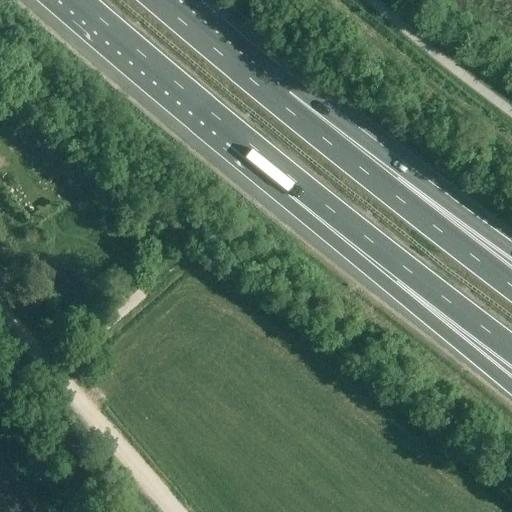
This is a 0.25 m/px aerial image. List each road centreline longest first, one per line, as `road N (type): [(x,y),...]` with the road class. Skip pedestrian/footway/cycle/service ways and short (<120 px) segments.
road 1 (motorway): [(511,288),(205,45)]
road 2 (motorway): [(233,133),(262,185),(511,387)]
road 3 (motorway): [(511,250),(296,91),(205,45)]
road 4 (motorway): [(233,133),(511,351)]
road 5 (track): [(174,511),(0,311)]
road 6 (motorway): [(77,0),(233,133)]
